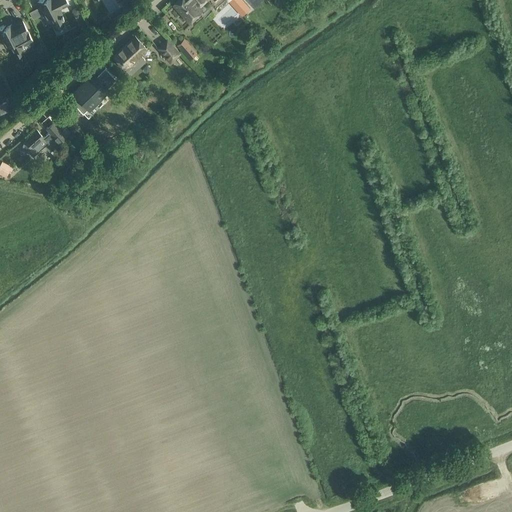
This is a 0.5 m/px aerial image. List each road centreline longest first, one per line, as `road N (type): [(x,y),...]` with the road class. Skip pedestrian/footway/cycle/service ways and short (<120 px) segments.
road 1 (residential): [(0,146),(160,0)]
road 2 (unclassified): [(334,511),(511,445)]
